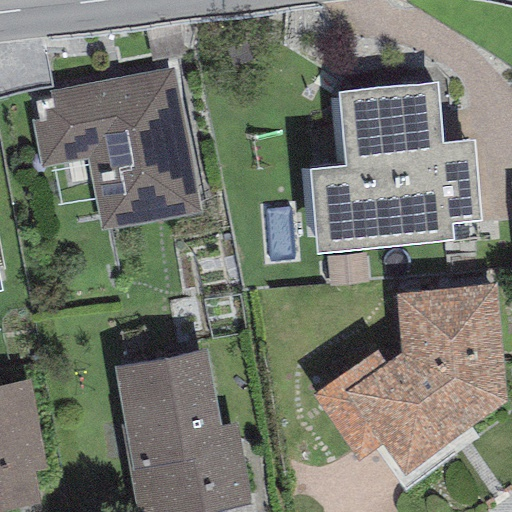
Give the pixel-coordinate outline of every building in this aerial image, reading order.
[(173,59),(51,82),(29,87),(42,158),(88,150),(101,216),(199,198),(173,59)] [(438,65),(335,72),(343,144),(307,146),(318,229),(450,218),(451,203),(478,202),(474,124),(439,126),(438,65)] [(494,273),(395,279),(401,336),(384,347),(377,335),(312,380),(359,446),(384,432),(401,464),(506,392),(494,273)] [(207,334),(113,350),(140,511),(143,511),(250,494),(236,412),(220,414),(207,334)] [(32,370),(0,374),(0,496),(40,491),(35,461),(45,459),(32,370)]
